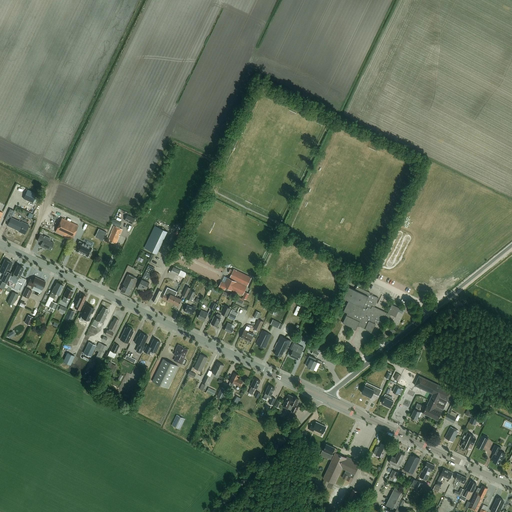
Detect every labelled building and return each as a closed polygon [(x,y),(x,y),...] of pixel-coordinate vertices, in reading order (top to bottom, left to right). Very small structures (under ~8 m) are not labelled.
[(28,189),(23,199),(32,203),(37,194),(28,189)] [(133,225),(135,219),(127,215),(125,221),(133,225)] [(21,222),(11,218),(9,222),(7,226),(17,230),(18,231),(18,232),(25,235),(29,225),(26,224),(21,222)] [(55,232),(72,240),(78,226),(62,218),(55,232)] [(110,240),(109,242),(116,244),(123,230),(114,226),(111,233),(109,239),(110,240)] [(167,232),(155,226),(144,248),(157,254),(167,232)] [(46,238),(41,236),(40,235),(37,241),(41,243),(40,246),(44,248),(50,250),(54,243),(46,239),(46,238)] [(92,248),(79,242),(75,251),(88,257),(92,248)] [(1,281),(6,283),(11,274),(8,272),(10,267),(12,263),(5,259),(0,269),(0,272),(4,274),(1,281)] [(147,282),(154,268),(148,265),(137,289),(142,291),(144,288),(146,289),(149,283),(147,282)] [(19,277),(23,268),(17,266),(12,277),(16,279),(18,276),(19,277)] [(173,267),(170,273),(178,276),(180,271),(173,267)] [(224,290),(225,288),(230,290),(229,292),(235,295),(236,292),(243,296),(251,278),(234,269),(233,271),(230,270),(228,273),(231,275),(229,279),(228,278),(225,284),(221,282),(219,287),(224,290)] [(121,291),(128,295),(129,293),(130,294),(132,290),(137,279),(128,274),(123,284),(124,285),(121,291)] [(46,282),(35,277),(33,281),(30,280),(27,285),(33,288),(34,286),(42,290),(46,282)] [(57,304),(52,302),(56,294),(59,296),(62,290),(61,290),(63,286),(57,283),(55,287),(54,286),(45,305),(50,308),(49,311),(53,313),(57,304)] [(186,286),(182,295),(186,297),(190,288),(186,286)] [(388,313),(374,307),(379,298),(369,294),(370,293),(357,286),(355,290),(349,287),(343,298),(349,301),(344,312),(347,314),(343,323),(353,328),(353,329),(355,331),(358,325),(369,331),(369,332),(371,333),(375,324),(373,323),(374,322),(378,324),(379,321),(383,322),(385,318),(388,320),(390,315),(395,317),(398,312),(399,310),(400,308),(392,305),(388,313)] [(26,288),(22,296),(28,299),(32,291),(26,288)] [(69,299),(71,295),(73,291),(70,289),(69,288),(68,288),(67,288),(66,292),(63,296),(64,297),(62,301),(66,303),(68,298),(69,299)] [(167,289),(165,291),(162,299),(167,301),(168,300),(173,303),(176,297),(175,297),(177,293),(173,292),(171,291),(167,289)] [(191,291),(187,299),(191,301),(195,292),(191,291)] [(18,295),(12,292),(7,303),(12,305),(18,295)] [(179,306),(182,300),(177,297),(178,294),(177,293),(175,297),(176,297),(173,303),(179,306)] [(80,311),(86,297),(84,296),(83,295),(82,294),(81,295),(81,294),(77,302),(74,308),(80,311)] [(193,308),(187,305),(184,311),(185,311),(185,312),(185,313),(187,314),(188,313),(193,315),(196,307),(194,306),(193,308)] [(58,311),(64,314),(66,309),(60,306),(58,311)] [(83,314),(82,317),(81,316),(80,319),(83,321),(84,318),(88,320),(90,318),(92,313),(94,309),(87,306),(85,310),(83,313),(83,314)] [(225,306),(221,314),(227,317),(231,308),(225,306)] [(106,313),(108,310),(103,307),(101,311),(99,315),(98,314),(95,320),(94,320),(91,325),(96,327),(99,322),(102,324),(107,314),(106,313)] [(208,313),(201,310),(198,317),(198,318),(198,319),(201,320),(201,319),(204,321),(208,313)] [(231,310),(228,317),(234,320),(238,313),(234,312),(231,310)] [(217,327),(221,319),(219,318),(221,316),(217,314),(216,317),(214,316),(211,324),(217,327)] [(34,318),(28,315),(24,323),(30,326),(34,318)] [(107,330),(104,334),(111,337),(113,333),(111,332),(112,330),(114,331),(117,325),(116,325),(119,320),(115,318),(113,322),(112,321),(108,328),(109,329),(108,330),(107,330)] [(262,325),(263,322),(258,319),(257,323),(254,329),(259,331),(262,325)] [(273,320),(270,325),(278,329),(280,323),(273,320)] [(232,325),(228,323),(224,330),(232,333),(234,329),(231,327),(232,325)] [(132,331),(133,329),(127,327),(127,328),(125,328),(120,340),(128,343),(133,332),(132,331)] [(254,334),(244,330),(241,338),(250,342),(254,334)] [(262,330),(256,344),(258,345),(258,346),(262,348),(263,347),(265,348),(268,344),(267,343),(271,335),(262,330)] [(143,346),(145,342),(148,336),(140,333),(137,339),(136,339),(135,343),(139,345),(136,351),(141,353),(144,347),(143,346)] [(291,341),(281,336),(274,349),(276,350),(274,354),(281,357),(283,352),(284,352),(286,349),(287,349),(291,341)] [(160,342),(153,339),(150,347),(147,346),(144,352),(149,354),(151,351),(155,353),(160,342)] [(91,357),(96,346),(89,342),(83,353),(91,357)] [(104,359),(108,350),(105,349),(107,346),(98,342),(94,350),(98,352),(95,358),(99,360),(101,357),(104,359)] [(114,343),(110,351),(116,354),(119,346),(114,343)] [(299,346),(293,343),(290,349),(293,351),(290,356),(298,360),(302,352),(297,350),(299,346)] [(183,347),(178,345),(177,349),(174,355),(176,356),(174,361),(182,364),(184,360),(183,359),(188,350),(183,348),(183,347)] [(349,358),(352,353),(343,349),(340,354),(349,358)] [(75,356),(67,353),(63,362),(70,365),(75,356)] [(208,358),(201,354),(194,368),(201,371),(208,358)] [(316,359),(309,355),(308,358),(311,359),(307,367),(313,370),(317,362),(315,361),(316,359)] [(167,389),(178,366),(163,359),(152,381),(167,389)] [(219,376),(224,366),(217,362),(212,373),(219,376)] [(239,376),(234,373),(230,381),(230,382),(229,385),(232,387),(234,384),(240,387),(243,381),(238,379),(239,376)] [(423,413),(438,420),(447,401),(448,401),(452,392),(419,376),(415,385),(433,394),(427,405),(423,413)] [(260,381),(254,378),(251,386),(250,389),(248,393),(252,395),(254,391),(255,388),(257,389),(260,381)] [(270,397),(275,388),(269,385),(265,393),(266,393),(264,396),(263,399),(267,400),(268,398),(271,399),(269,403),(273,405),(276,399),(272,397),(270,397)] [(378,389),(371,385),(368,388),(365,386),(362,393),(371,397),(373,392),(376,393),(378,389)] [(396,386),(393,392),(398,395),(401,388),(396,386)] [(221,388),(217,396),(223,399),(225,395),(227,390),(221,388)] [(391,401),(393,398),(385,394),(383,399),(384,400),(382,404),(390,408),(393,402),(391,401)] [(299,400),(299,399),(293,397),(288,395),(283,407),(291,410),(289,415),(294,417),(298,407),(296,406),(298,402),(297,402),(299,400)] [(415,409),(414,409),(410,417),(416,420),(420,412),(418,411),(421,405),(417,403),(415,409)] [(453,423),(456,417),(455,417),(450,414),(451,412),(454,406),(451,405),(447,413),(447,414),(444,418),(453,423)] [(176,416),(171,426),(180,431),(185,420),(176,416)] [(326,427),(316,422),(314,426),(311,424),(309,430),(313,432),(314,430),(323,434),(326,427)] [(458,431),(451,427),(445,438),(452,442),(458,431)] [(473,437),(473,436),(467,433),(466,436),(464,435),(462,439),(464,440),(461,446),(467,449),(468,447),(470,444),(473,445),(476,439),(473,437)] [(484,449),(489,438),(482,435),(477,447),(484,449)] [(347,457),(346,458),(336,453),(337,449),(326,444),(323,450),(332,455),(332,454),(333,452),(335,454),(324,479),(325,479),(322,485),(326,487),(329,481),(334,484),(342,468),(346,470),(342,478),(351,482),(360,463),(347,457)] [(383,458),(388,447),(381,444),(379,449),(376,448),(373,453),(383,458)] [(501,448),(495,445),(491,452),(494,453),(491,459),(493,460),(492,461),(499,465),(502,459),(503,459),(506,454),(500,451),(501,448)] [(323,450),(322,449),(320,455),(331,460),(333,455),(332,454),(332,455),(323,450)] [(404,455),(398,452),(395,458),(392,456),(389,463),(398,467),(404,455)] [(413,474),(420,459),(413,455),(412,456),(411,455),(404,470),(413,474)] [(429,475),(431,471),(432,472),(435,466),(427,462),(424,469),(422,472),(422,471),(419,477),(427,481),(430,476),(429,475)] [(450,479),(452,473),(443,469),(435,486),(433,490),(438,492),(442,483),(440,482),(443,476),(450,479)] [(396,482),(400,473),(393,470),(388,479),(396,482)] [(467,478),(457,474),(455,479),(464,484),(467,478)] [(423,484),(417,481),(413,488),(419,491),(423,484)] [(474,488),(476,484),(476,483),(474,482),(473,482),(471,481),(469,484),(466,490),(465,489),(463,495),(466,497),(469,490),(473,492),(475,488),(474,488)] [(488,488),(482,486),(479,491),(477,495),(475,494),(469,508),(476,511),(488,488)] [(461,497),(464,489),(461,488),(459,493),(455,491),(454,494),(461,497)] [(394,489),(385,505),(393,509),(401,493),(394,489)] [(358,492),(353,490),(349,498),(354,500),(358,492)] [(492,511),(499,511),(504,502),(502,501),(503,500),(499,498),(498,499),(497,498),(490,511),(492,511)]
